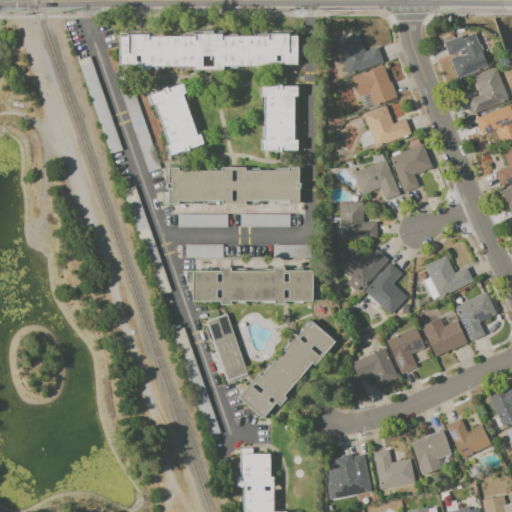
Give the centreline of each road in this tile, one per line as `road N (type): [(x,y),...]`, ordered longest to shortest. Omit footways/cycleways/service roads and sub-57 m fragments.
road 1 (residential): [(406,0),(413,54),(511,291)]
road 2 (residential): [(511,355),(385,416),(321,424)]
